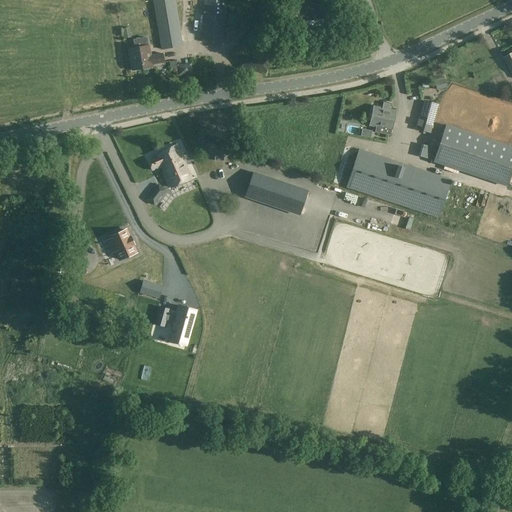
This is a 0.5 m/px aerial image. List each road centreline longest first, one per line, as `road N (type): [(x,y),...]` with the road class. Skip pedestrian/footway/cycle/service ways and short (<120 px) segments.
road 1 (tertiary): [(0,135),(325,80),(388,63),(511,5)]
road 2 (unknown): [(100,129),(139,226),(171,266),(171,305)]
